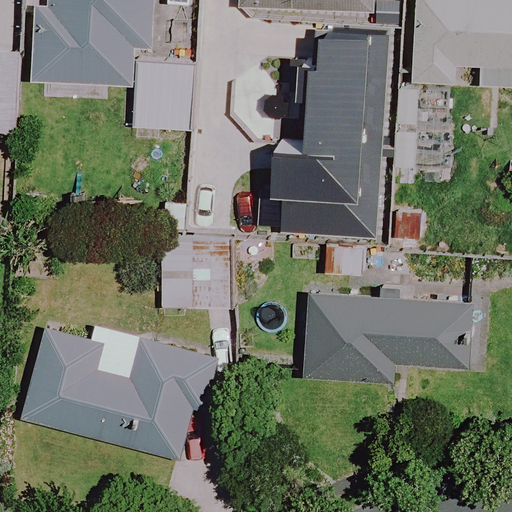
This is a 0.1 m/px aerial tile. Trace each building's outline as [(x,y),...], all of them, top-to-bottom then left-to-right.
[(45,0),(38,79),(132,88),(137,44),(148,45),(152,0),(45,0)] [(241,0),(241,6),(370,11),(370,0),(241,0)] [(511,0),(418,0),(415,82),(454,84),(455,64),(482,65),(481,85),(511,86),(511,0)] [(393,49),(365,48),(363,102),(391,103),(393,49)] [(16,55),(0,54),(0,132),(14,132),(16,55)] [(200,66),(139,62),(134,129),(195,133),(200,66)] [(359,70),(317,66),(312,129),(354,133),(359,70)] [(419,86),(400,85),(397,167),(416,168),(419,86)] [(370,277),(372,244),(324,240),(321,273),(370,277)] [(233,257),(163,256),(162,306),(232,307),(233,257)] [(466,369),(470,301),(310,290),(305,378),(396,384),(397,364),(466,369)] [(100,322),(95,339),(50,327),(27,418),(182,458),(196,404),(207,407),(220,353),(100,322)]
